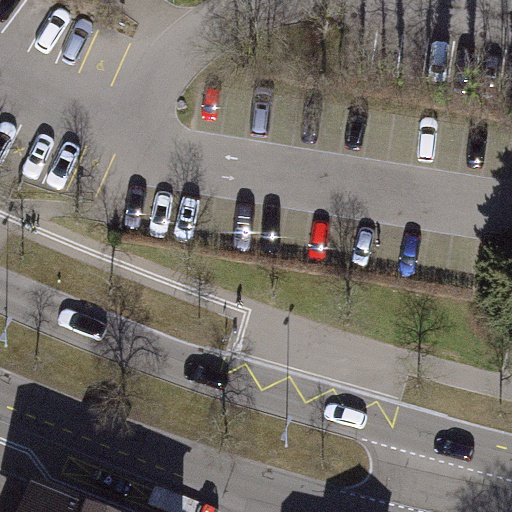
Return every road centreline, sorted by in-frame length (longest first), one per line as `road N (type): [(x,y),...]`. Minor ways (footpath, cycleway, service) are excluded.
road 1 (secondary): [(511,455),(314,407),(0,304)]
road 2 (secondary): [(0,405),(336,511)]
road 3 (residential): [(345,511),(395,484),(511,506)]
